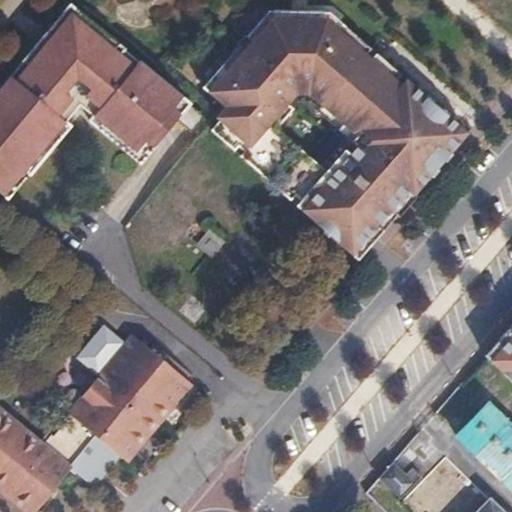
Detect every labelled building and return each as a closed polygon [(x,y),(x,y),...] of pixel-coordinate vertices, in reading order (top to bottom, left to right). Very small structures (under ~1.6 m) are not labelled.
[(0,201),(5,205),(24,181),(25,182),(66,131),(61,127),(74,110),(89,123),(85,127),(137,169),(174,124),(197,143),(207,130),(214,121),(122,42),(71,4),(21,65),(0,90),(0,201)] [(301,13),(217,117),(221,121),(210,134),(357,261),(466,133),(404,80),(399,86),(394,81),(398,76),(374,55),(369,60),(364,55),(368,50),(326,14),(301,13)] [(364,55),(369,60),(374,55),(368,50),(364,55)] [(394,81),(399,86),(404,80),(398,76),(394,81)] [(511,340),(485,371),(511,394),(511,340)] [(0,493),(23,511),(32,511),(93,439),(126,467),(191,389),(132,341),(43,448),(0,412),(0,493)] [(511,428),(489,406),(459,439),(511,492),(511,428)] [(395,464),(377,485),(392,498),(409,478),(395,464)] [(499,511),(488,501),(477,511),(499,511)]
